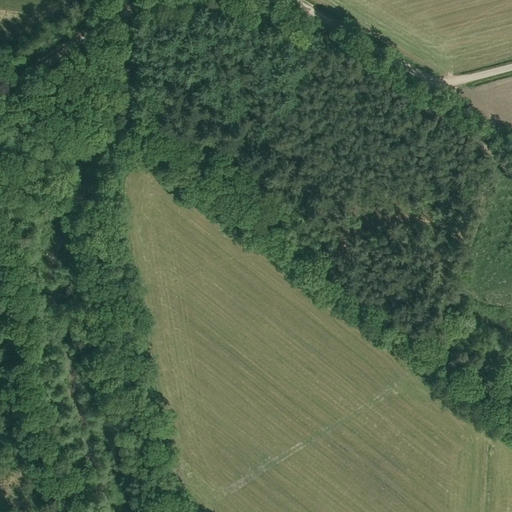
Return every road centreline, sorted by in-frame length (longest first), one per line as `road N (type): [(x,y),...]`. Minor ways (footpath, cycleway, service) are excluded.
road 1 (track): [(0,93),(131,9)]
road 2 (track): [(287,0),(411,71)]
road 3 (track): [(511,172),(429,108),(429,83)]
